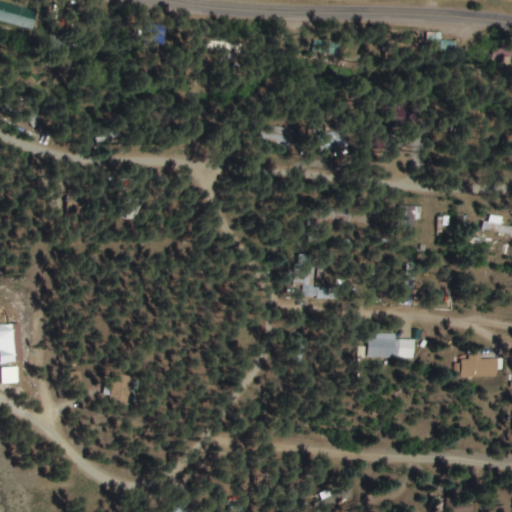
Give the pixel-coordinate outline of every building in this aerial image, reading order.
[(0,21),(32,29),(37,11),(0,1),(0,21)] [(208,44),(210,60),(242,57),(240,41),(208,44)] [(458,41),(441,41),(441,52),(458,52),(458,41)] [(324,52),(338,54),(340,45),(327,42),(324,52)] [(511,64),(511,45),(499,42),(494,60),(511,64)] [(407,106),(390,97),(365,147),(383,155),(407,106)] [(265,144),(290,149),(294,130),(269,125),(265,144)] [(334,156),(351,151),(345,129),(328,134),(334,156)] [(511,227),(482,223),(480,231),(511,236),(511,227)] [(337,299),(337,288),(314,288),(315,256),(300,256),(299,286),(303,286),(303,299),(337,299)] [(376,340),(368,340),(368,359),(413,359),(413,340),(395,340),(395,334),(376,334),(376,340)] [(495,357),(457,357),(457,378),(495,378),(495,357)] [(115,407),(138,403),(132,374),(110,378),(115,407)] [(468,511),(468,498),(446,498),(445,511),(468,511)]
